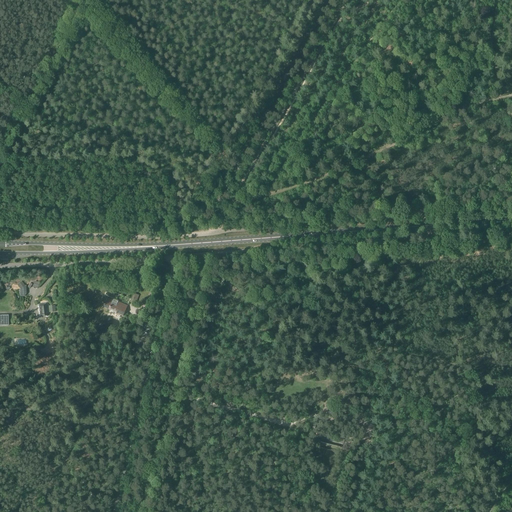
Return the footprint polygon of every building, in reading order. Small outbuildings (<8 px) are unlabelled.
[(134,293),(131,302),(136,304),(139,295),(134,293)] [(128,306),(118,302),(118,301),(114,299),(114,300),(108,298),(104,307),(120,314),(120,315),(123,316),(128,306)] [(47,316),(46,304),(39,304),(40,317),(47,316)] [(0,325),(8,325),(8,315),(0,315),(0,325)] [(149,333),(150,330),(151,327),(147,325),(146,328),(143,327),(141,331),(149,333)] [(334,414),(335,409),(328,408),(329,405),(325,403),(322,412),(326,413),(333,415),(338,416),(340,410),(338,410),(337,415),(336,415),(336,414),(334,414)] [(318,432),(317,437),(344,444),(342,451),(349,453),(352,445),(348,444),(348,443),(344,442),(345,439),(318,432)]
